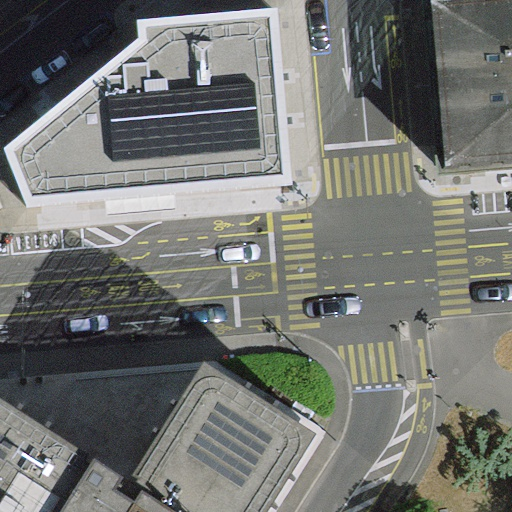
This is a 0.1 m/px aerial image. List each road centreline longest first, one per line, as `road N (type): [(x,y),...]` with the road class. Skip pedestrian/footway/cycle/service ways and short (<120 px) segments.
road 1 (secondary): [(0,301),(379,271)]
road 2 (residential): [(355,0),(379,271)]
road 3 (residential): [(379,271),(377,409),(325,511)]
road 4 (secondary): [(379,271),(511,259)]
